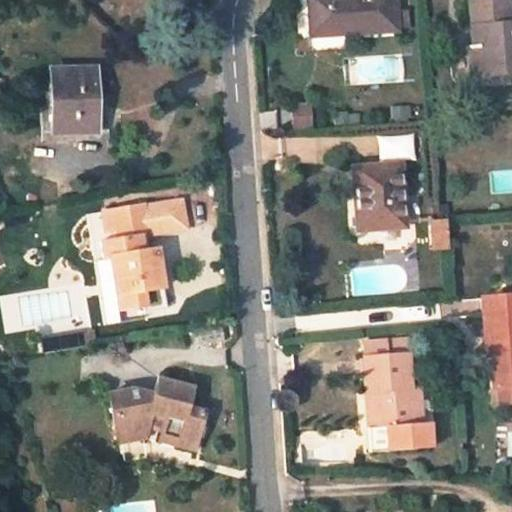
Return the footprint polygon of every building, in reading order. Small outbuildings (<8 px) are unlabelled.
[(395,0),(309,0),(311,33),(397,28),(397,25),(408,25),(407,9),(396,10),(395,0)] [(511,22),(510,23),(507,0),(469,0),(472,29),(478,29),(482,74),(511,72),(511,22)] [(479,45),(468,45),(470,75),(482,74),(479,45)] [(93,70),(53,70),(53,104),(42,104),(42,130),(93,130),(93,70)] [(307,125),(306,101),(290,102),(292,126),(307,125)] [(399,164),(354,167),(356,183),(362,182),(366,227),(404,223),(399,164)] [(362,182),(356,183),(359,227),(366,227),(362,182)] [(185,196),(151,201),(154,220),(149,221),(150,226),(190,220),(185,196)] [(172,283),(168,246),(153,247),(150,226),(149,221),(154,220),(151,201),(111,207),(113,226),(121,225),(122,235),(108,237),(110,254),(122,252),(125,275),(130,303),(155,301),(154,286),(172,283)] [(110,254),(113,277),(125,275),(122,252),(110,254)] [(511,296),(484,298),(488,349),(495,349),(498,392),(511,391),(511,296)] [(406,352),(405,337),(385,339),(386,354),(406,352)] [(421,424),(418,386),(411,387),(408,352),(406,352),(386,354),(385,339),(363,340),(364,355),(363,355),(365,394),(374,393),(377,428),(386,428),(388,453),(430,449),(428,423),(421,424)] [(107,389),(113,432),(144,425),(145,420),(158,425),(155,437),(190,448),(200,412),(184,406),(190,385),(157,375),(154,390),(136,384),(107,389)] [(388,453),(386,428),(377,428),(374,393),(365,394),(369,429),(371,454),(388,453)] [(144,425),(113,432),(114,439),(141,434),(144,425)]
